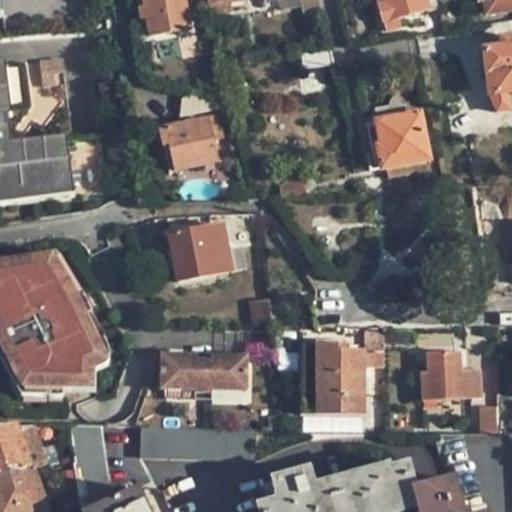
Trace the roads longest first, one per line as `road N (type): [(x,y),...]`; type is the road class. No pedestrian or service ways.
road 1 (unknown): [(279,225),(256,211),(136,217),(0,242)]
road 2 (residential): [(511,307),(376,311),(337,295)]
